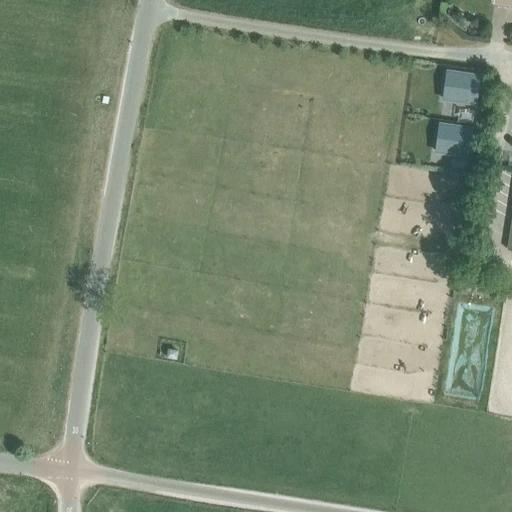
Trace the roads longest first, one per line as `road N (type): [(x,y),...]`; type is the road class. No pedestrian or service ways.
road 1 (unclassified): [(70,470),(148,0)]
road 2 (unclassified): [(335,511),(70,470)]
